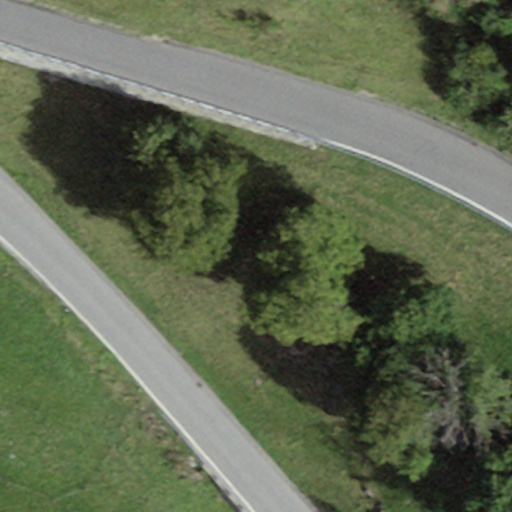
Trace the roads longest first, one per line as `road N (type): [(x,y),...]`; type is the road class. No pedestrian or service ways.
road 1 (residential): [(0,17),(333,117),(511,192)]
road 2 (residential): [(276,511),(101,309),(0,209)]
